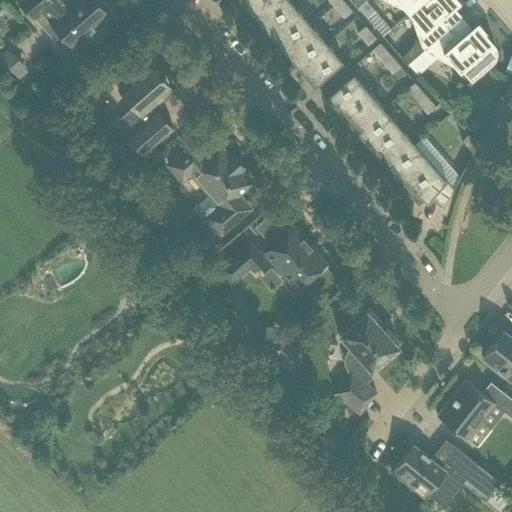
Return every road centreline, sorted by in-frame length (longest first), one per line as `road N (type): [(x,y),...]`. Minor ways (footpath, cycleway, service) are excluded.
road 1 (residential): [(455,315),(177,0)]
road 2 (residential): [(370,444),(447,346),(455,315)]
